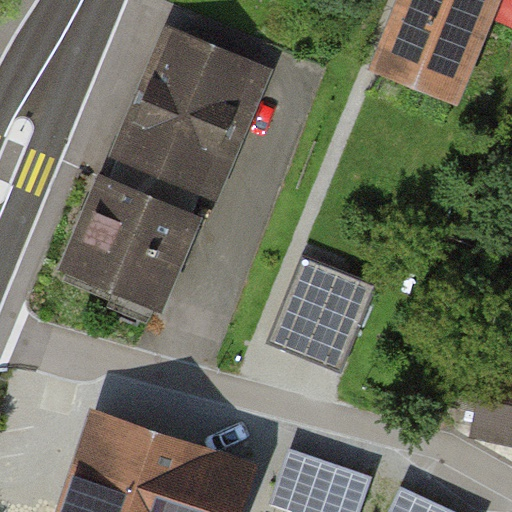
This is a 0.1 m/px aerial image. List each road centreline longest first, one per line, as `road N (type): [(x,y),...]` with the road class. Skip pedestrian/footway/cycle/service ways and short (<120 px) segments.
road 1 (residential): [(0,337),(116,360),(449,450),(511,485)]
road 2 (primary): [(0,194),(86,0)]
